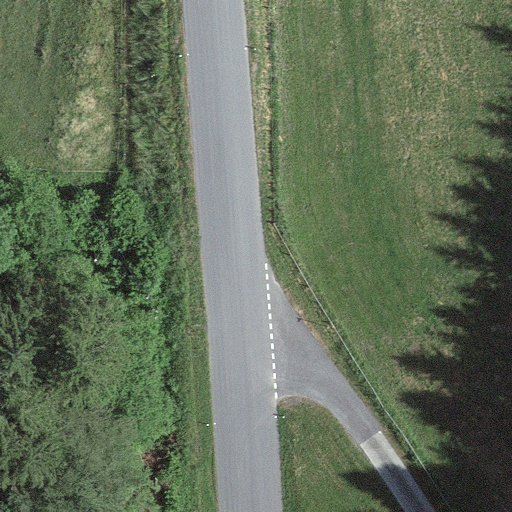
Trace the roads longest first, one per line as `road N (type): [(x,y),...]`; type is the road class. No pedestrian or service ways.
road 1 (tertiary): [(237,341),(212,0)]
road 2 (unclassified): [(237,341),(309,370),(346,403),(421,511)]
road 3 (tertiary): [(249,511),(237,341)]
